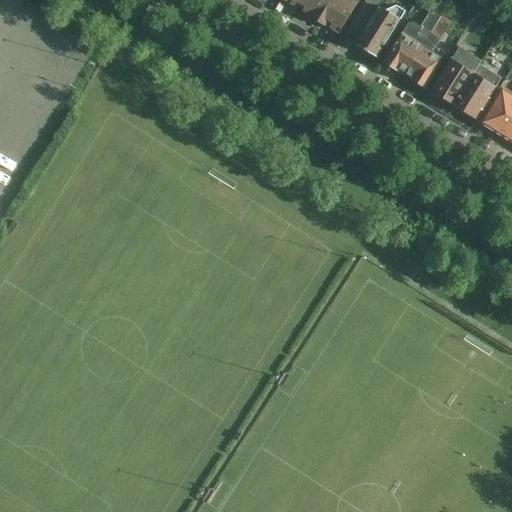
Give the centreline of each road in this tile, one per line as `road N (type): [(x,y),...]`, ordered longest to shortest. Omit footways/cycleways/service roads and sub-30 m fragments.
road 1 (unclassified): [(511,215),(168,0)]
road 2 (residential): [(511,181),(228,0)]
